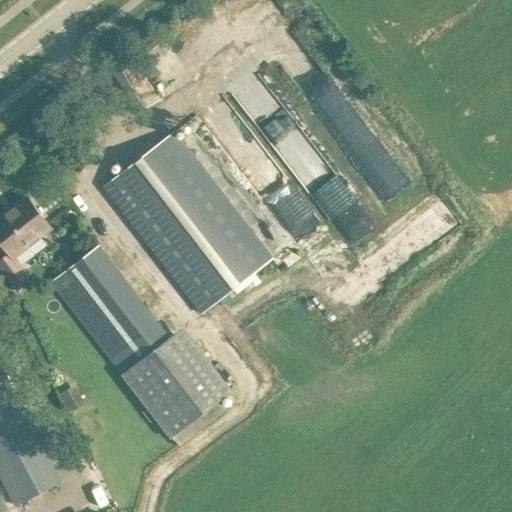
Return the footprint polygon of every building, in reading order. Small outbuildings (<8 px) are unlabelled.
[(174,131),(104,186),(116,201),(203,313),(274,258),(186,147),(174,131)] [(7,213),(0,218),(0,239),(10,253),(0,260),(0,267),(11,282),(25,271),(14,256),(51,227),(28,197),(14,207),(16,210),(10,215),(7,213)] [(185,326),(170,337),(100,244),(52,281),(121,375),(122,375),(170,438),(233,390),(185,326)] [(0,374),(0,477),(15,504),(60,481),(4,373),(0,374)] [(75,385),(61,393),(71,411),(85,404),(75,385)]
